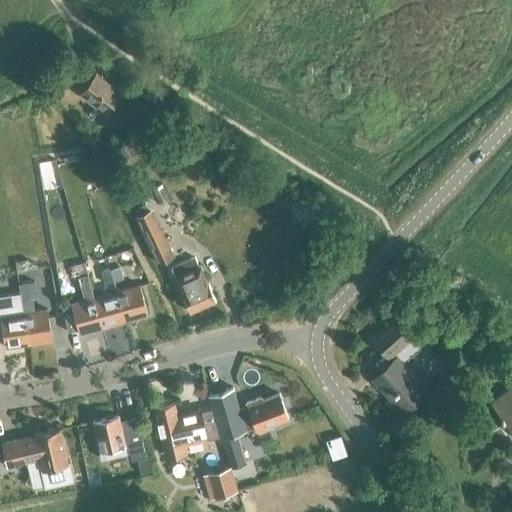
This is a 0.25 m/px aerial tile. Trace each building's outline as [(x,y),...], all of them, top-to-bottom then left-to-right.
[(80,93),(106,114),(123,94),(96,73),(80,93)] [(137,217),(159,262),(175,255),(154,209),(137,217)] [(201,266),(199,267),(195,256),(172,266),(176,276),(175,277),(190,312),(216,301),(201,266)] [(103,327),(95,297),(86,265),(71,270),(74,278),(78,277),(84,300),(72,304),(80,334),(103,327)] [(110,268),(114,280),(124,278),(120,265),(110,268)] [(104,283),(114,280),(110,268),(101,271),(104,283)] [(20,289),(28,344),(52,340),(47,310),(34,312),(28,274),(19,275),(21,289),(20,289)] [(117,291),(126,321),(149,314),(140,284),(117,291)] [(5,347),(28,344),(20,289),(10,291),(14,315),(0,317),(5,347)] [(103,327),(126,321),(117,291),(95,297),(103,327)] [(426,390),(402,363),(421,346),(396,318),(373,339),(388,357),(392,353),(397,359),(386,368),(388,371),(376,382),(402,412),(426,390)] [(511,387),(491,404),(511,430),(511,387)] [(248,406),(239,409),(233,388),(209,395),(231,468),(246,464),(237,434),(246,431),(245,430),(250,428),(252,432),(256,430),(258,434),(274,428),(273,424),(289,418),(279,394),(262,400),(261,397),(246,402),(248,406)] [(189,414),(178,417),(175,403),(155,407),(158,421),(154,422),(157,436),(161,435),(165,454),(208,444),(200,410),(189,412),(189,414)] [(106,459),(127,454),(118,416),(93,422),(100,451),(104,450),(106,459)] [(55,467),(69,464),(60,428),(34,434),(34,437),(25,440),(24,436),(2,441),(8,466),(30,461),(30,460),(40,458),(46,485),(59,482),(55,467)] [(147,457),(137,459),(141,473),(150,471),(147,457)] [(208,475),(214,497),(237,491),(231,469),(208,475)]
